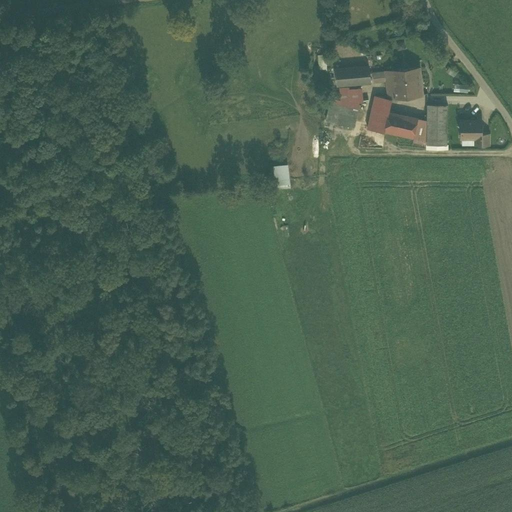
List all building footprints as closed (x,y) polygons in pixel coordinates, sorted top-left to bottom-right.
[(327,67),(326,53),(318,54),(318,67),(327,67)] [(337,68),(338,84),(371,81),(369,65),(337,68)] [(389,97),(390,98),(392,97),(423,94),(420,67),(386,70),(387,81),(387,84),(389,97)] [(387,81),(386,70),(373,72),(374,82),(387,81)] [(340,87),(342,100),(351,102),(349,90),(348,86),(340,87)] [(362,88),(349,90),(351,102),(358,101),(363,100),(362,88)] [(389,111),(392,97),(390,98),(389,97),(375,94),(367,128),(384,132),(389,111)] [(327,120),(354,126),(359,104),(358,101),(351,102),(342,100),(332,98),(327,120)] [(427,144),(447,144),(447,104),(427,104),(427,120),(427,141),(427,144)] [(389,111),(384,132),(414,138),(418,118),(389,111)] [(427,120),(418,118),(414,138),(427,141),(427,120)] [(476,137),(483,137),(483,132),(483,124),(479,119),(460,119),(460,122),(457,124),(461,128),(461,131),(459,133),(461,135),(461,137),(462,137),(476,137)] [(476,145),(489,145),(489,132),(483,132),(483,137),(476,137),(476,145)] [(502,133),(497,141),(504,146),(509,139),(502,133)] [(288,164),(272,166),(274,180),(277,179),(278,189),(291,187),(288,164)]
